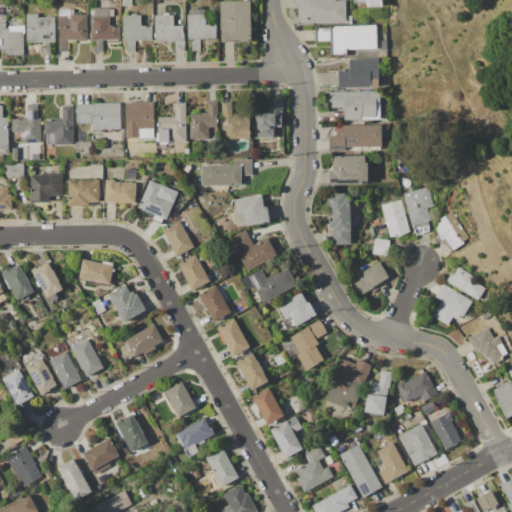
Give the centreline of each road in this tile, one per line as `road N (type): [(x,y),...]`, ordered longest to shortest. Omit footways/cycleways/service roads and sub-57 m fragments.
road 1 (residential): [(502,454),(446,351),(361,327),(299,228),(306,95),(273,0)]
road 2 (residential): [(286,511),(148,257),(109,235),(0,236)]
road 3 (residential): [(0,80),(298,70)]
road 4 (residential): [(199,353),(62,427)]
road 5 (residential): [(396,511),(511,451)]
